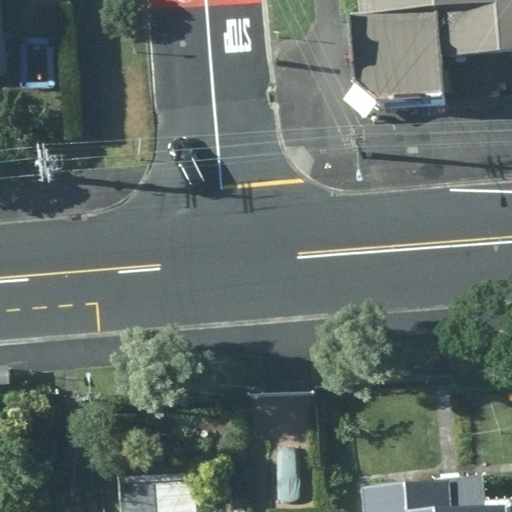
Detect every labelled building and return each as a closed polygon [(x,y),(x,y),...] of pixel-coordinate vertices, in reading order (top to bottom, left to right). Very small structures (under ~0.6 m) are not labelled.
[(1,0),(0,0),(0,86),(9,86),(1,0)] [(441,22),(445,72),(511,66),(511,0),(362,0),(365,28),(441,22)] [(445,72),(441,22),(365,28),(371,101),(386,113),(449,108),(445,72)] [(16,370),(0,370),(0,386),(16,386),(16,370)] [(487,479),(369,490),(370,511),(511,511),(511,502),(489,504),(487,479)]
